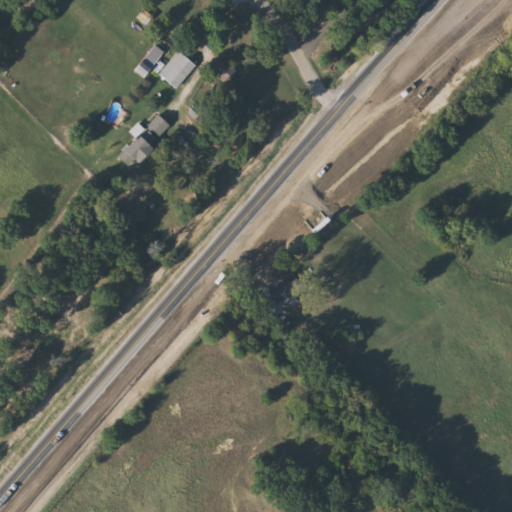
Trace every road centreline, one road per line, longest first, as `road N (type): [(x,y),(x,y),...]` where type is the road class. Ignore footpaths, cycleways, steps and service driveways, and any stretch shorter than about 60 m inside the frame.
road 1 (primary): [(0,503),(150,318),(439,0)]
road 2 (residential): [(340,102),(271,0)]
